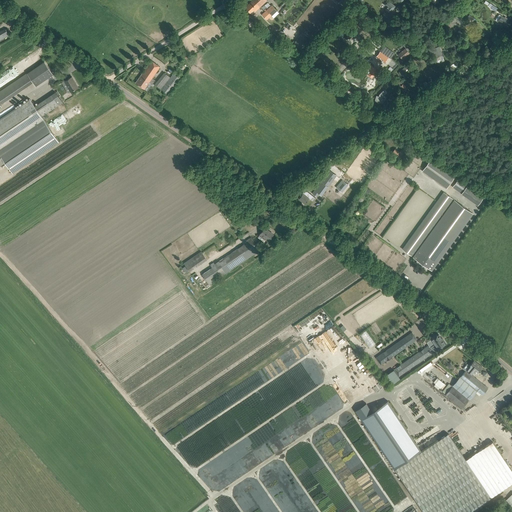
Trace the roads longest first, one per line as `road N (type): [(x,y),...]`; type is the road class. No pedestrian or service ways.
road 1 (unclassified): [(511,372),(106,80)]
road 2 (track): [(388,120),(224,5)]
road 3 (track): [(511,207),(388,120)]
road 4 (unclassified): [(106,80),(231,0)]
road 5 (track): [(511,37),(388,120)]
road 6 (track): [(388,120),(274,198)]
road 7 (unclassified): [(106,80),(0,5)]
